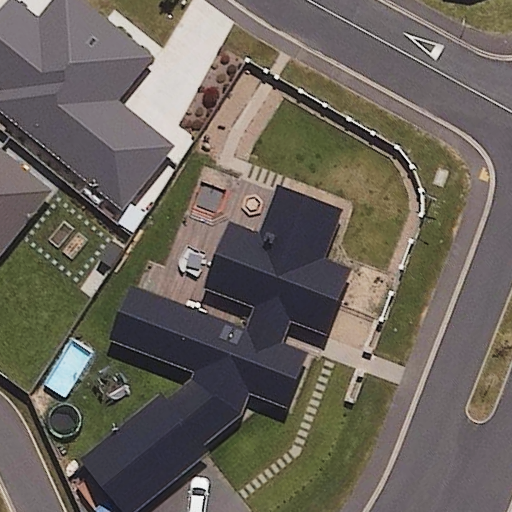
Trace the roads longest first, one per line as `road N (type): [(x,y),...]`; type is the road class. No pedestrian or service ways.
road 1 (residential): [(398,511),(511,219)]
road 2 (residential): [(310,0),(511,112)]
